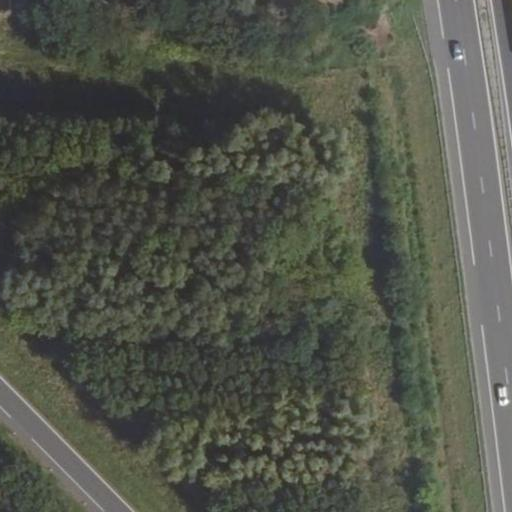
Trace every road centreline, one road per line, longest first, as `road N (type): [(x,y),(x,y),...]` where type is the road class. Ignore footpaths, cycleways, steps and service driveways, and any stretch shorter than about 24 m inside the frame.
road 1 (motorway): [(452,0),(511,451)]
road 2 (motorway): [(0,395),(114,511)]
